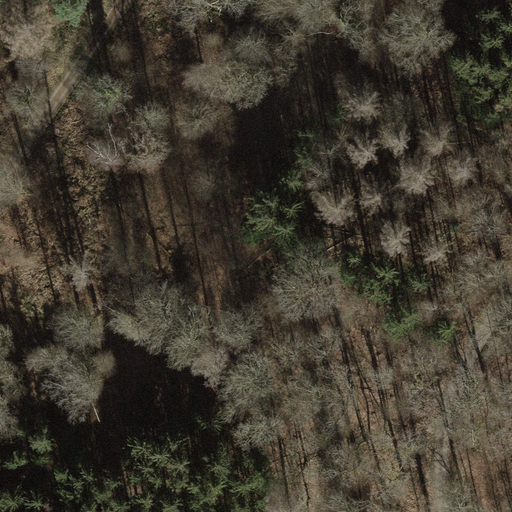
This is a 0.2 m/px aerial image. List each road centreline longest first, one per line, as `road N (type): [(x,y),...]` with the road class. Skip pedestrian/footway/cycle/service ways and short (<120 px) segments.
road 1 (track): [(442,511),(447,416),(477,337),(511,290)]
road 2 (track): [(121,0),(0,183)]
